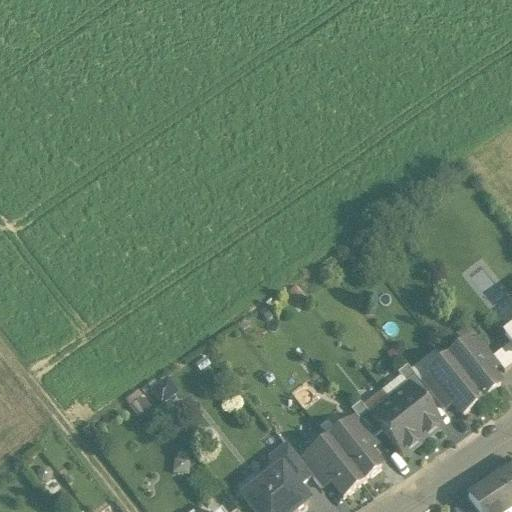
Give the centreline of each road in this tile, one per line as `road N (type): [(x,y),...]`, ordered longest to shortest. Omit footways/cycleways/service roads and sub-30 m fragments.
road 1 (track): [(0,332),(131,511)]
road 2 (residential): [(389,511),(511,427)]
